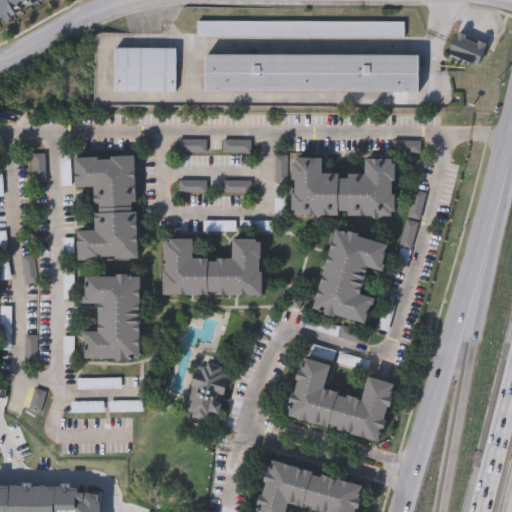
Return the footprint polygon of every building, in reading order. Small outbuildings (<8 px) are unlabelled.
[(0,0),(46,0),(0,24),(0,0)] [(405,21),(405,37),(198,36),(198,20),(405,21)] [(448,53),(457,32),(487,43),(479,65),(448,53)] [(176,48),(176,90),(114,90),(114,48),(176,48)] [(418,91),(205,91),(205,54),(418,55),(418,91)] [(79,260),(79,231),(96,231),(95,187),(75,187),(74,157),(138,156),(139,259),(79,260)] [(366,159),(397,160),(396,217),(294,215),(295,159),(323,159),(323,175),(366,176),(366,159)] [(425,197),(417,219),(409,217),(417,194),(425,197)] [(366,323),(313,308),(336,227),(391,243),(383,271),(368,266),(361,293),(373,296),(366,323)] [(264,295),(167,295),(167,239),(196,239),(196,258),(235,259),(235,239),(265,239),(264,295)] [(4,282),(0,266),(0,261),(9,260),(14,280),(4,282)] [(84,275),(139,275),(140,359),(85,359),(85,331),(98,331),(98,304),(84,304),(84,275)] [(38,339),(30,339),(30,360),(38,360),(38,339)] [(367,376),(394,383),(378,441),(285,415),(301,356),(329,364),(322,388),(361,399),(367,376)] [(228,370),(217,423),(186,417),(196,364),(228,370)] [(49,395),(38,391),(32,411),(43,414),(49,395)] [(74,405),(74,415),(106,415),(106,405),(74,405)] [(365,487),(358,511),(320,511),(289,504),(286,511),(257,511),(271,462),(365,487)]
